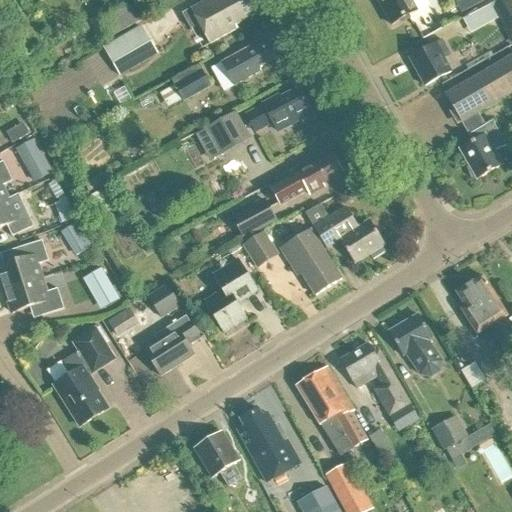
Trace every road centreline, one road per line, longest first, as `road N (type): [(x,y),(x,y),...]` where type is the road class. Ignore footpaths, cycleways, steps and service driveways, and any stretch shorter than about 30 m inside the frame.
road 1 (tertiary): [(82,485),(454,251)]
road 2 (tertiary): [(454,251),(311,0)]
road 3 (residential): [(82,485),(0,359)]
